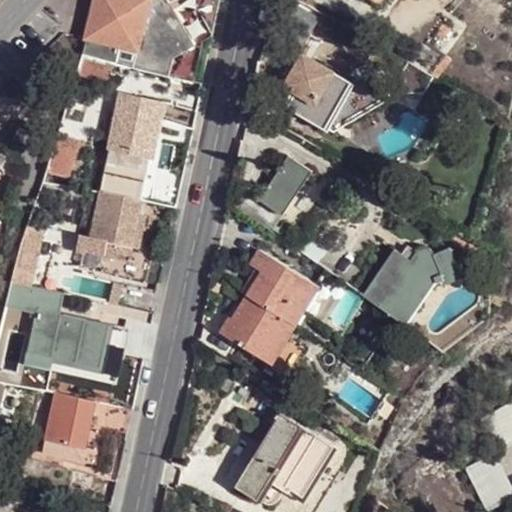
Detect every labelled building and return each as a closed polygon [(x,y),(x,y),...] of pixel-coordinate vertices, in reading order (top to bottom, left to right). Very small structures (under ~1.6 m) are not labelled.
[(140,50),(136,68),(172,77),(176,59),(198,44),(172,2),(175,0),(95,0),(91,19),(109,23),(105,42),(122,45),(140,50)] [(306,46),(317,27),(321,19),(300,7),(285,34),(306,46)] [(88,38),(105,42),(109,23),(91,19),(87,37),(88,38)] [(105,42),(88,38),(84,55),(109,61),(118,64),(122,45),(105,42)] [(412,63),(437,77),(451,60),(430,42),(412,63)] [(84,55),(79,73),(103,81),(104,77),(109,61),(84,55)] [(305,56),(289,87),(295,91),(311,60),(305,56)] [(296,113),(327,130),(330,129),(337,117),(387,93),(385,88),(382,82),(377,77),(369,75),(363,76),(357,81),(311,60),(295,91),(289,87),(283,98),(277,110),(293,119),(296,113)] [(118,64),(109,61),(104,77),(124,82),(128,66),(118,64)] [(409,62),(402,73),(425,85),(431,75),(409,62)] [(434,76),(431,75),(425,85),(402,73),(399,78),(424,93),(434,76)] [(388,101),(387,93),(337,117),(330,129),(336,133),(342,121),(388,101)] [(103,142),(112,143),(117,119),(109,117),(103,142)] [(112,143),(103,191),(144,199),(147,187),(151,165),(154,146),(158,127),(117,119),(112,143)] [(60,135),(56,146),(62,148),(65,137),(60,135)] [(56,146),(49,167),(71,174),(77,153),(62,148),(56,146)] [(416,152),(411,151),(406,156),(399,159),(391,159),(383,155),(404,172),(416,152)] [(313,170),(289,155),(275,178),(261,201),(285,216),(313,170)] [(168,168),(151,165),(147,187),(163,190),(168,168)] [(144,199),(103,191),(96,224),(93,237),(83,234),(79,253),(89,255),(90,253),(131,261),(135,246),(141,214),(144,199)] [(148,216),(141,214),(135,246),(142,247),(148,216)] [(86,223),(83,234),(93,237),(96,224),(86,223)] [(409,245),(402,254),(411,260),(417,250),(409,245)] [(22,246),(13,283),(34,287),(39,251),(22,246)] [(364,295),(402,321),(433,277),(435,276),(443,273),(446,279),(463,271),(453,250),(437,257),(435,253),(434,251),(432,249),(430,248),(426,247),(424,247),(420,248),(417,250),(411,260),(402,254),(395,249),(364,295)] [(264,271),(249,295),(287,320),(312,282),(260,250),(251,264),(257,268),(264,271)] [(242,291),(249,295),(264,271),(257,268),(242,291)] [(402,321),(406,324),(437,281),(435,276),(433,277),(402,321)] [(312,282),(287,320),(291,323),(297,326),(321,287),(312,282)] [(13,283),(7,307),(59,318),(65,293),(34,287),(13,283)] [(125,283),(120,303),(156,310),(158,300),(160,291),(125,283)] [(221,331),(264,358),(279,333),(283,336),(291,323),(287,320),(249,295),(234,319),(230,317),(221,331)] [(156,310),(120,303),(115,330),(132,334),(150,338),(156,310)] [(279,333),(264,358),(274,364),(292,335),(297,326),(291,323),(283,336),(279,333)] [(68,335),(57,393),(98,401),(110,343),(68,335)] [(265,379),(283,391),(310,347),(292,335),(274,364),(265,379)] [(27,386),(3,381),(0,396),(0,412),(20,417),(27,386)] [(98,401),(57,393),(45,452),(62,456),(64,442),(89,447),(98,401)] [(388,419),(396,408),(385,401),(377,412),(388,419)] [(511,402),(482,420),(498,448),(511,439),(511,402)] [(134,409),(108,403),(103,427),(129,432),(132,420),(134,409)] [(305,497),(337,446),(272,406),(268,412),(265,418),(266,419),(276,425),(266,442),(248,470),(270,483),(259,500),(264,502),(275,485),(278,480),(305,497)] [(400,410),(396,408),(388,419),(393,423),(400,410)] [(256,436),(266,442),(276,425),(266,419),(256,436)] [(86,461),(89,447),(64,442),(62,456),(86,461)] [(340,448),(337,446),(305,497),(278,480),(275,485),(306,504),(340,448)] [(511,486),(496,454),(465,470),(473,485),(486,511),(487,511),(511,499),(511,486)] [(238,486),(259,500),(270,483),(248,470),(238,486)] [(72,511),(75,502),(60,499),(58,511),(72,511)] [(383,504),(376,499),(371,507),(377,511),(383,504)]
